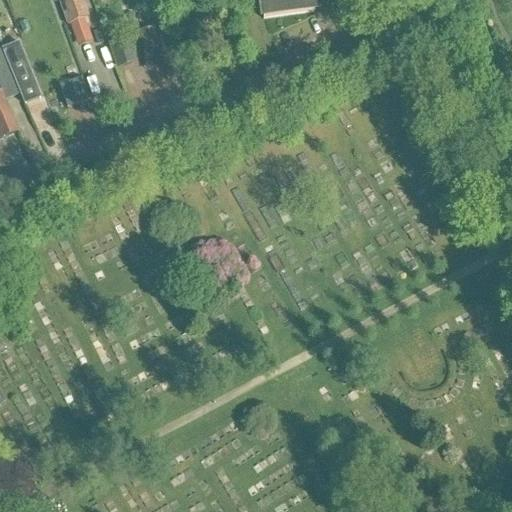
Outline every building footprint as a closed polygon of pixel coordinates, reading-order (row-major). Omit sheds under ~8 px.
[(57,0),(67,27),(89,20),(82,0),(57,0)] [(260,0),(261,7),(261,8),(261,9),(263,22),(314,15),(311,0),(260,0)] [(154,31),(140,34),(144,54),(158,51),(154,31)] [(126,41),(110,46),(119,71),(134,66),(126,41)] [(215,51),(220,63),(229,59),(229,58),(236,55),(232,44),(215,51)] [(21,96),(20,97),(24,107),(41,101),(18,45),(3,51),(13,77),(21,96)] [(0,90),(5,103),(20,97),(21,96),(13,77),(3,51),(0,52),(0,90)] [(83,80),(60,88),(68,111),(90,102),(83,80)] [(7,108),(0,111),(0,140),(18,133),(7,108)] [(27,498),(8,509),(9,511),(26,511),(33,509),(27,498)]
